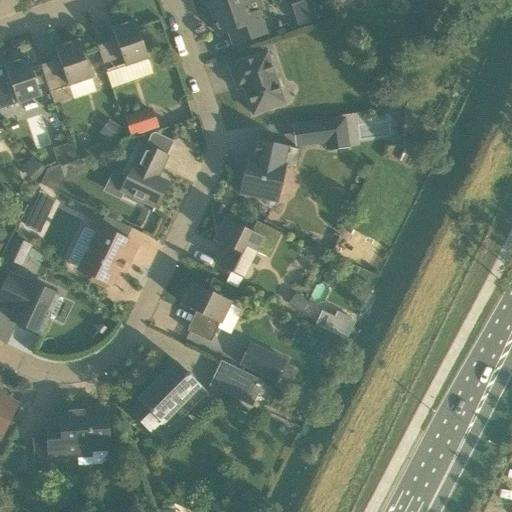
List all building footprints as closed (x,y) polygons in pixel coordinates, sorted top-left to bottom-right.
[(249,14),(244,0),(216,0),(207,3),(218,35),(229,32),(233,45),(265,33),(258,11),(249,14)] [(316,19),(309,0),(304,0),(290,5),(297,26),(316,19)] [(139,34),(135,21),(112,29),(116,40),(98,46),(97,45),(106,72),(112,88),(153,74),(145,49),(150,47),(145,32),(139,34)] [(91,78),(78,40),(55,48),(59,59),(41,65),(41,64),(40,65),(48,93),(68,86),(90,78),(91,78)] [(284,104),(267,52),(229,66),(237,88),(246,85),(249,95),(246,96),(253,115),(284,104)] [(0,109),(40,96),(27,58),(4,66),(8,77),(0,79),(0,109)] [(131,138),(159,128),(151,107),(124,117),(131,138)] [(44,114),(31,118),(39,143),(52,138),(44,114)] [(348,141),(345,117),(321,120),(324,144),(348,141)] [(253,157),(249,156),(247,155),(239,194),(277,202),(286,166),(296,168),(300,150),(257,140),(253,157)] [(158,177),(168,156),(144,145),(134,166),(133,165),(120,191),(131,196),(130,199),(142,205),(143,202),(154,207),(150,216),(151,217),(168,182),(158,177)] [(32,156),(23,164),(26,168),(23,170),(32,180),(44,169),(35,160),(32,156)] [(40,184),(57,192),(64,178),(47,169),(40,184)] [(30,213),(24,226),(39,233),(45,221),(30,213)] [(242,277),(261,237),(225,219),(223,224),(216,228),(217,236),(215,240),(230,248),(228,252),(226,251),(218,266),(242,277)] [(124,259),(129,261),(137,245),(125,239),(99,227),(96,232),(88,249),(77,243),(69,260),(71,265),(78,269),(78,270),(92,277),(90,280),(105,287),(107,284),(111,286),(118,270),(119,269),(124,259)] [(22,266),(31,246),(14,238),(5,258),(22,266)] [(28,282),(9,273),(0,291),(0,306),(20,316),(16,323),(40,334),(58,295),(28,281),(28,282)] [(211,342),(230,302),(194,284),(191,289),(185,293),(185,301),(183,305),(199,313),(197,317),(194,316),(187,331),(211,342)] [(309,303),(296,292),(287,302),(300,313),(309,303)] [(351,325),(336,318),(330,331),(345,338),(351,325)] [(329,337),(320,355),(333,361),(339,349),(337,348),(338,345),(337,340),(329,337)] [(275,382),(286,359),(250,342),(239,366),(275,382)] [(182,419),(207,393),(175,361),(137,399),(139,401),(129,412),(150,433),(161,423),(163,425),(176,412),(182,419)] [(251,404),(261,382),(222,363),(211,385),(251,404)] [(5,393),(0,390),(0,438),(17,403),(3,397),(5,393)] [(86,410),(86,407),(86,406),(59,408),(60,421),(46,422),(48,458),(77,456),(78,465),(107,463),(106,449),(109,449),(106,408),(86,410)]
